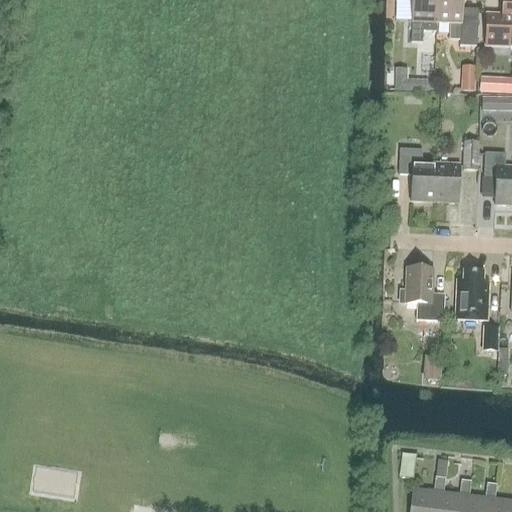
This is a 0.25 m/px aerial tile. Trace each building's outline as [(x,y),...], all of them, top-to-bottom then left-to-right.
[(436,34),(437,24),(437,0),(412,0),(411,44),(423,45),(423,33),(436,34)] [(461,20),(462,0),(437,0),(437,24),(450,24),(449,42),(460,42),(460,48),(476,49),(478,21),(461,20)] [(511,0),(501,0),(501,16),(487,15),(484,46),(511,47),(511,0)] [(462,92),(474,93),(475,69),(463,68),(462,92)] [(396,72),(395,94),(426,95),(427,84),(406,83),(406,72),(396,72)] [(480,95),(499,96),(500,81),(481,80),(480,95)] [(482,100),(482,113),(496,113),(496,100),(482,100)] [(478,172),(479,144),(464,144),(463,172),(478,172)] [(434,204),(436,167),(422,166),(422,152),(400,151),(399,177),(412,178),(411,203),(434,204)] [(511,207),(511,169),(505,169),(506,156),(485,155),(484,181),(496,181),(494,207),(511,207)] [(460,168),(436,167),(434,204),(458,205),(460,168)] [(416,323),(443,324),(445,297),(431,297),(433,273),(407,271),(406,293),(400,293),(400,305),(417,306),(416,323)] [(455,322),(487,323),(489,285),(483,284),(483,275),(463,274),(463,283),(457,283),(455,322)] [(498,353),(499,329),(483,329),(482,352),(498,353)] [(424,384),(441,384),(442,359),(425,359),(424,384)] [(413,480),(416,457),(402,456),(399,479),(413,480)] [(445,480),(447,464),(442,463),(437,463),(435,479),(440,480),(445,480)] [(436,511),(440,480),(435,479),(434,493),(413,491),(409,511),(436,511)] [(462,511),(466,483),(461,482),(459,496),(443,494),(445,480),(440,480),(436,511),(462,511)] [(488,511),(492,486),(487,486),(485,500),(469,498),(471,484),(466,483),(462,511),(488,511)] [(511,511),(511,502),(495,501),(497,487),(492,486),(488,511),(511,511)]
